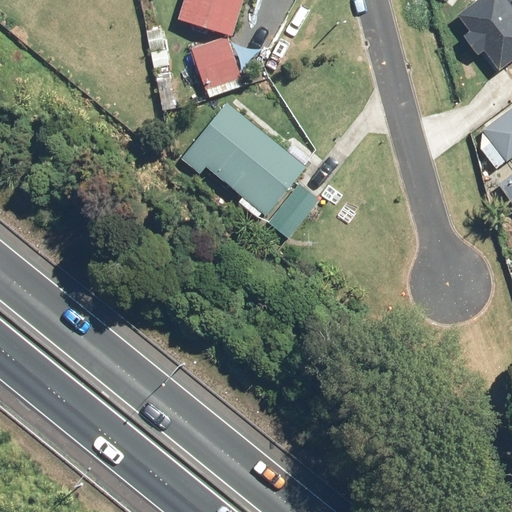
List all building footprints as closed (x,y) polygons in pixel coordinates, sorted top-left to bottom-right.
[(249,0),(186,0),(179,21),(235,41),(249,0)] [(511,9),(505,0),(479,0),(459,15),(497,68),(511,58),(511,9)] [(19,24),(33,39),(56,18),(42,3),(19,24)] [(210,93),(246,79),(232,43),(196,57),(210,93)] [(305,164),(223,105),(188,155),(269,214),(305,164)] [(511,160),(511,108),(486,130),(511,160)] [(511,175),(503,181),(511,195),(511,175)] [(301,189),(275,228),(295,241),(321,203),(301,189)]
